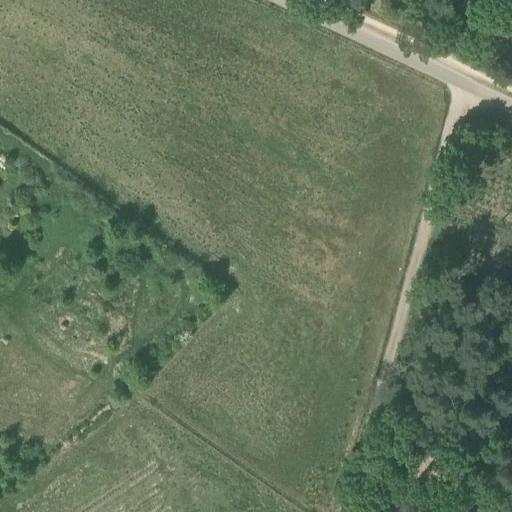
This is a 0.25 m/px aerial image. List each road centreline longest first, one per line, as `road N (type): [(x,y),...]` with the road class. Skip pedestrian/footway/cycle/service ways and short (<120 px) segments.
road 1 (track): [(339,511),(465,85)]
road 2 (unclassified): [(278,0),(511,106)]
